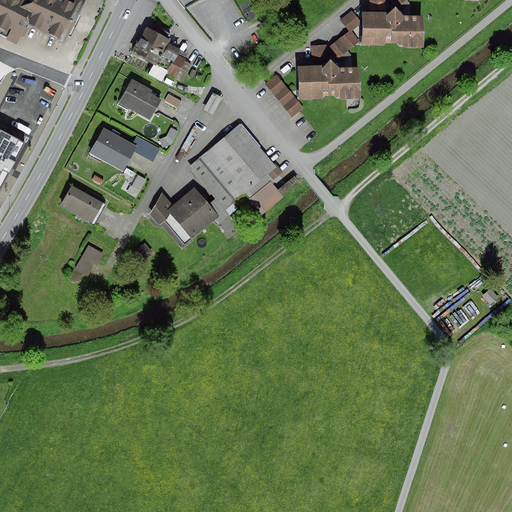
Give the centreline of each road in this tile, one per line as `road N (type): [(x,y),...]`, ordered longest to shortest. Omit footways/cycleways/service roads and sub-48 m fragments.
road 1 (track): [(0,370),(142,341),(215,304),(511,60)]
road 2 (unclassified): [(398,511),(445,366),(443,341),(304,169)]
road 3 (primary): [(0,243),(129,0)]
road 4 (unclassified): [(510,0),(304,169)]
road 5 (residential): [(304,169),(162,0)]
